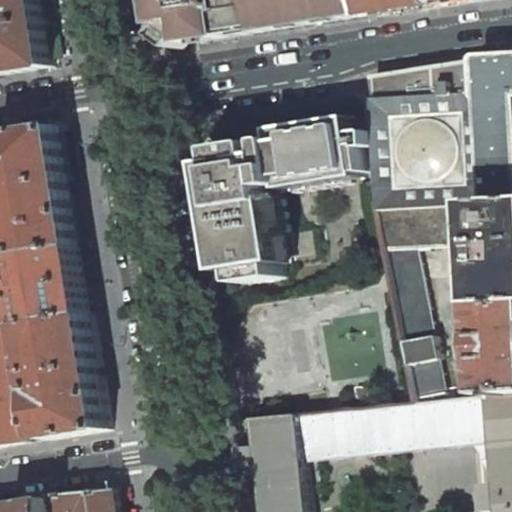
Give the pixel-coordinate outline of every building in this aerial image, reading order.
[(4,0),(6,20),(0,20),(0,49),(4,76),(25,73),(57,68),(58,67),(47,0),(4,0)] [(172,0),(176,18),(188,17),(207,31),(209,45),(250,38),(290,32),(284,0),(172,0)] [(376,0),(284,0),(290,32),(380,17),(376,0)] [(417,11),(455,5),(454,0),(376,0),(380,17),(417,11)] [(177,28),(200,45),(209,45),(207,31),(188,17),(176,18),(177,28)] [(387,137),(388,140),(388,142),(388,144),(386,146),(384,148),(375,150),(378,172),(376,172),(384,211),(488,204),(511,202),(511,59),(488,61),(380,78),(387,135),(387,137)] [(382,132),(368,134),(367,130),(352,132),(351,125),(349,124),(346,124),(344,125),(343,127),(338,128),(336,126),(334,126),(332,126),(330,129),(325,129),(323,128),(321,128),(318,129),(317,131),(312,132),(311,130),(308,130),(305,131),(303,133),(299,134),(297,132),(294,132),(292,135),(292,139),(285,141),(283,143),(285,155),(278,156),(276,145),(275,144),(273,143),(234,151),(233,154),(237,181),(232,183),(230,186),(231,189),(233,190),(234,195),(233,197),(232,200),(234,202),(236,203),(236,208),(235,210),(235,213),(236,215),(238,216),(238,220),(237,222),(237,226),(238,229),(240,231),(242,243),(233,245),(237,271),(246,270),(249,284),(251,285),(252,286),(287,280),(289,278),(289,276),(284,234),(290,233),(292,229),(290,226),(288,225),(287,219),(289,218),(289,216),(288,213),(286,212),(285,208),(287,206),(287,203),(286,201),(284,199),(283,195),(285,192),(285,189),(294,188),(294,192),(298,193),(301,192),(303,190),(308,189),(310,191),(314,191),(316,188),(321,187),(322,189),(324,189),(328,188),(329,186),(333,185),(336,187),(341,186),(342,185),(341,184),(347,183),(347,184),(349,186),(353,185),(355,182),(354,171),(367,169),(368,174),(376,172),(378,172),(375,150),(384,148),(386,146),(388,144),(388,142),(388,140),(387,137),(387,135),(382,132)] [(67,126),(3,137),(12,197),(15,217),(21,257),(86,246),(67,126)] [(0,137),(0,198),(12,197),(3,137),(0,137)] [(511,202),(488,204),(491,246),(494,304),(511,303),(511,202)] [(488,204),(384,211),(392,252),(422,249),(491,246),(488,204)] [(15,217),(0,220),(0,232),(13,258),(21,257),(15,217)] [(0,260),(13,258),(0,232),(0,260)] [(32,327),(97,315),(86,246),(21,257),(13,258),(0,260),(0,332),(15,329),(22,328),(32,327)] [(422,249),(392,252),(396,268),(404,309),(434,307),(422,249)] [(511,303),(494,304),(495,318),(489,318),(490,323),(495,323),(497,373),(492,373),(493,378),(498,378),(499,397),(511,396),(511,303)] [(434,307),(404,309),(411,342),(440,338),(434,307)] [(97,315),(32,327),(32,332),(40,378),(38,379),(39,382),(40,382),(51,441),(115,430),(97,315)] [(0,332),(0,394),(8,447),(35,443),(15,329),(0,332)] [(440,338),(411,342),(415,363),(444,360),(445,360),(441,338),(440,338)] [(444,360),(415,363),(421,394),(450,389),(444,360)] [(450,392),(426,397),(428,405),(452,402),(450,392)] [(428,405),(263,420),(265,447),(246,449),(248,468),(249,468),(250,477),(267,475),(270,511),(316,511),(311,461),(503,442),(506,485),(492,487),(493,511),(511,511),(511,396),(499,397),(452,402),(428,405)] [(128,511),(125,490),(58,497),(59,500),(61,511),(128,511)] [(61,511),(59,500),(16,506),(16,511),(61,511)]
